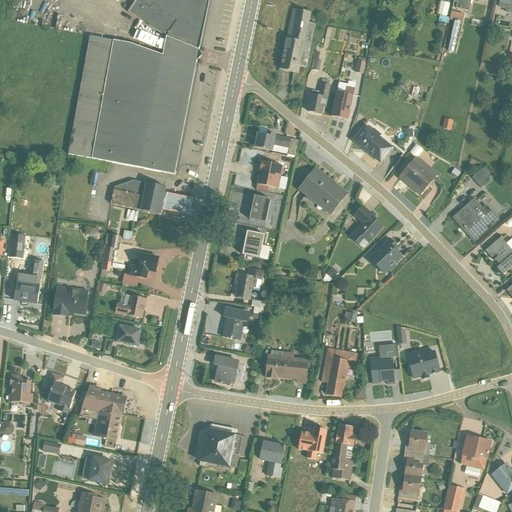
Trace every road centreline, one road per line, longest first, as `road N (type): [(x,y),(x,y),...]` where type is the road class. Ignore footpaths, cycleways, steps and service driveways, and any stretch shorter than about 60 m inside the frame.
road 1 (residential): [(511,336),(390,198),(256,88),(234,82)]
road 2 (primary): [(171,388),(234,82)]
road 3 (residential): [(385,409),(303,410),(171,388)]
road 4 (unclassified): [(0,332),(171,388)]
road 5 (residential): [(511,379),(385,409)]
road 6 (primary): [(145,511),(171,388)]
